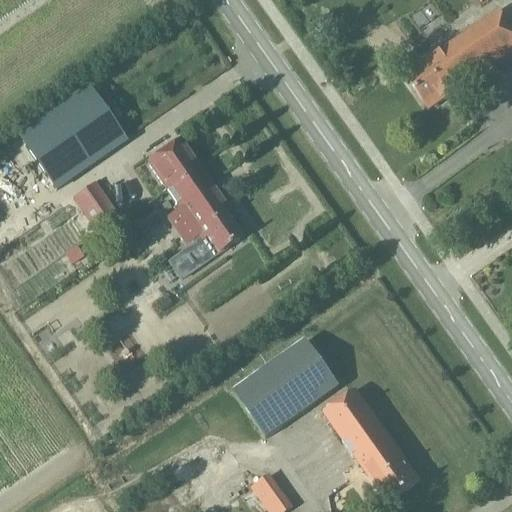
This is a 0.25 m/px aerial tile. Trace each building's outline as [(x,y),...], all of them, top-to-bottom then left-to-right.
[(385,0),(401,23),(436,0),(385,0)] [(427,110),(511,51),(511,35),(497,13),(405,77),(427,110)] [(124,144),(84,90),(17,140),(57,194),(124,144)] [(181,281),(240,239),(224,216),(229,213),(178,140),(145,163),(201,241),(168,264),(181,281)] [(114,221),(90,190),(74,201),(98,233),(114,221)] [(73,237),(56,248),(65,261),(81,251),(73,237)] [(168,318),(182,341),(201,330),(187,307),(168,318)] [(264,440),(338,389),(305,340),(231,392),(264,440)] [(386,505),(419,482),(355,391),(322,413),(386,505)] [(268,475),(251,487),(265,511),(288,511),(292,509),(268,475)]
